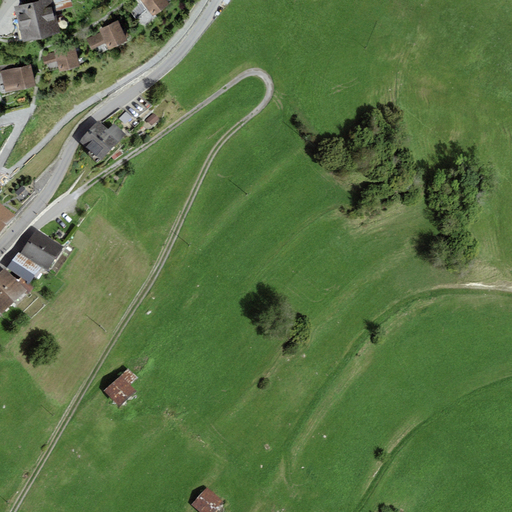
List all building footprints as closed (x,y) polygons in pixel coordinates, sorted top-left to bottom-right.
[(23,43),(60,33),(54,11),(51,0),(32,0),(33,3),(14,8),(23,43)] [(70,0),(51,0),(54,11),(72,6),(70,0)] [(170,4),(166,0),(138,0),(152,18),(170,4)] [(128,41),(117,20),(99,30),(101,33),(87,40),(93,50),(106,43),(110,50),(128,41)] [(60,73),(80,67),(73,44),(53,50),(54,53),(42,56),(44,65),(57,61),(60,73)] [(31,66),(0,72),(5,94),(35,87),(31,66)] [(132,118),(125,112),(119,119),(126,125),(132,118)] [(151,126),(159,119),(154,113),(146,120),(151,126)] [(99,121),(80,142),(101,161),(125,134),(113,124),(108,130),(99,121)] [(23,199),(29,192),(22,186),(16,194),(23,199)] [(0,232),(16,215),(0,201),(0,232)] [(63,247),(36,230),(20,254),(41,268),(48,271),(63,247)] [(20,254),(18,252),(7,268),(30,284),(41,268),(20,254)] [(27,291),(4,268),(0,272),(0,287),(15,303),(27,291)] [(0,312),(2,315),(15,303),(0,287),(0,312)] [(133,371),(105,395),(122,414),(140,398),(132,390),(142,382),(133,371)] [(211,492),(196,509),(198,511),(220,511),(227,505),(211,492)]
